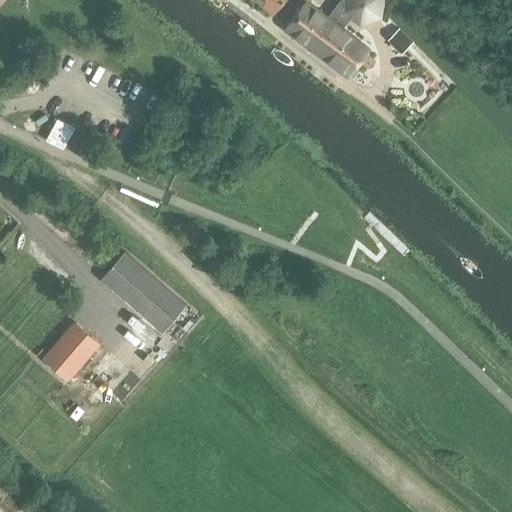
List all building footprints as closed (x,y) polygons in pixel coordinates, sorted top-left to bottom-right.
[(257,0),(272,12),(282,0),(257,0)] [(304,0),(284,28),(348,77),(370,48),(342,27),(350,16),(361,24),(381,15),(383,0),(339,0),(328,15),(306,0),(304,0)] [(135,308),(159,281),(124,251),(119,257),(101,278),(135,308)] [(159,281),(135,308),(155,325),(161,331),(185,304),(159,281)] [(99,342),(73,320),(41,357),(67,379),(99,342)] [(0,511),(11,511),(0,503),(0,511)]
